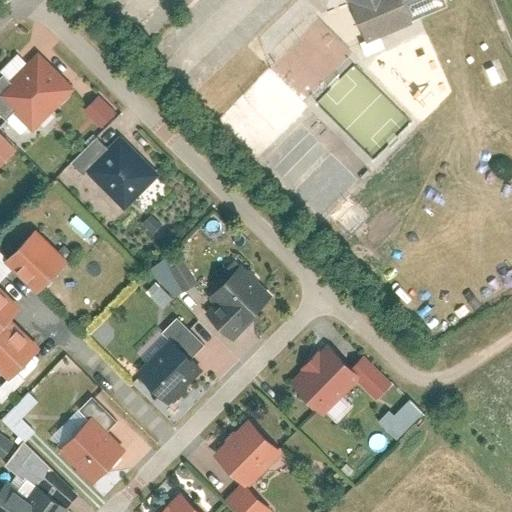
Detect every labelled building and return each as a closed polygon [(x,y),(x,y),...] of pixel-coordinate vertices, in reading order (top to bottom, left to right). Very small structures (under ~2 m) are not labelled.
[(344,0),(360,41),(398,27),(398,26),(407,23),(397,0),(344,0)] [(373,69),(390,85),(408,66),(391,50),(373,69)] [(11,116),(29,135),(71,93),(33,55),(5,83),(0,77),(0,121),(3,125),(11,116)] [(95,100),(82,114),(96,129),(110,115),(95,100)] [(0,162),(13,149),(0,136),(0,162)] [(120,136),(85,174),(122,209),(158,171),(120,136)] [(92,140),(67,163),(79,175),(103,152),(92,140)] [(29,234),(1,265),(35,296),(63,265),(29,234)] [(175,254),(160,269),(183,294),(198,280),(175,254)] [(208,313),(201,321),(224,342),(231,335),(234,338),(265,305),(232,274),(201,307),(208,313)] [(145,292),(162,305),(169,296),(152,283),(145,292)] [(0,376),(5,381),(32,353),(0,323),(12,310),(0,298),(0,376)] [(202,348),(173,318),(159,331),(189,361),(202,348)] [(137,375),(168,408),(201,377),(170,344),(137,375)] [(324,348),(289,387),(319,415),(355,376),(324,348)] [(386,386),(364,362),(353,372),(375,396),(386,386)] [(0,386),(0,405),(22,382),(13,373),(0,386)] [(32,433),(19,421),(36,404),(25,393),(0,418),(0,423),(22,444),(32,433)] [(85,419),(54,450),(86,481),(119,448),(104,433),(114,422),(89,398),(76,411),(85,419)] [(378,430),(391,443),(418,416),(405,404),(378,430)] [(245,421),(213,455),(243,485),(276,450),(245,421)] [(0,428),(0,464),(0,465),(18,447),(0,428)] [(21,448),(6,468),(30,487),(46,467),(21,448)] [(4,485),(0,490),(0,511),(63,511),(40,494),(31,506),(4,485)] [(257,511),(232,486),(215,501),(225,511),(257,511)] [(192,511),(176,496),(160,511),(192,511)]
